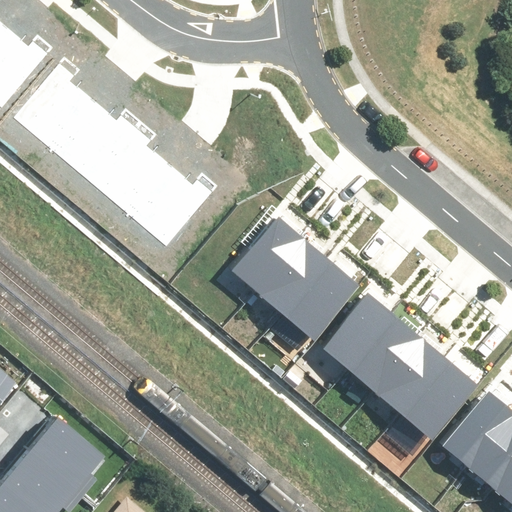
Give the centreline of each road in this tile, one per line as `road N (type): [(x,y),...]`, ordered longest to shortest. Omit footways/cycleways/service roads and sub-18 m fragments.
road 1 (residential): [(299,34),(320,96),(347,129),(511,271)]
road 2 (residential): [(130,0),(180,42),(216,51),(299,34)]
